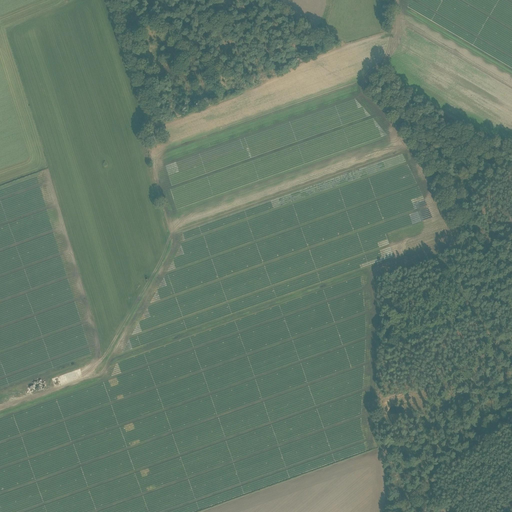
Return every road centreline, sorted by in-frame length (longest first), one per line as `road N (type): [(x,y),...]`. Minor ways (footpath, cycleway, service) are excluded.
road 1 (track): [(380,511),(383,480),(366,411),(367,279),(444,249),(447,238),(407,150),(363,93)]
road 2 (track): [(148,153),(170,243),(86,379),(0,411)]
road 3 (track): [(511,421),(411,493),(397,511)]
